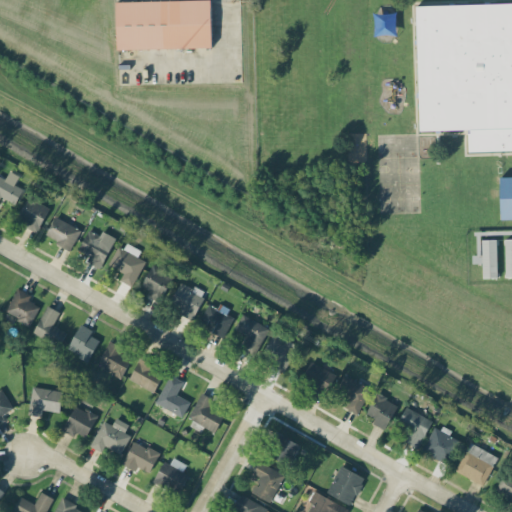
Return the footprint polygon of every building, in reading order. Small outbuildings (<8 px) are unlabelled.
[(118,51),(116,3),(209,0),(211,47),(118,51)] [(416,8),(511,4),(511,150),(469,152),(468,130),(420,131),(416,8)] [(0,175),(0,198),(1,196),(15,204),(24,189),(15,184),(20,176),(10,171),(5,179),(0,175)] [(511,176),(500,177),(501,219),(511,218),(511,176)] [(26,227),(37,233),(49,207),(28,197),(18,217),(29,222),(26,227)] [(45,236),(70,248),(80,229),(55,216),(45,236)] [(102,230),(100,235),(88,229),(78,250),(89,255),(87,260),(102,267),(116,237),(102,230)] [(480,239),(480,254),(473,254),(473,263),(482,263),(482,277),(497,277),(497,239),(480,239)] [(118,245),(108,264),(123,272),(119,280),(132,286),(145,260),(138,256),(141,250),(127,243),(124,248),(118,245)] [(161,297),(173,277),(153,265),(141,285),(161,297)] [(179,315),(193,320),(204,290),(179,282),(172,303),(182,306),(179,315)] [(30,325),(39,306),(28,300),(31,294),(17,287),(5,313),(30,325)] [(226,314),(229,307),(220,303),(218,308),(207,304),(199,325),(225,335),(233,316),(226,314)] [(66,331),(53,325),(60,312),(47,305),(33,332),(59,345),(66,331)] [(248,334),(243,347),(258,353),(269,325),(241,315),(235,330),(248,334)] [(99,340),(90,335),(92,330),(80,324),(67,349),(88,361),(99,340)] [(285,369),(297,346),(272,333),(260,357),(285,369)] [(120,352),(123,347),(109,340),(97,365),(122,377),(131,358),(120,352)] [(130,381),(155,391),(163,369),(138,359),(130,381)] [(327,393),(336,373),(310,361),(301,381),(327,393)] [(190,401),(176,394),(183,381),(171,374),(155,402),(182,417),(190,401)] [(334,393),(350,400),(346,408),(358,414),(371,387),(343,375),(334,393)] [(41,416),(42,409),(58,412),(62,391),(33,386),(28,414),(41,416)] [(13,408),(1,388),(0,388),(0,422),(4,420),(1,415),(13,408)] [(215,432),(225,413),(212,407),(216,399),(202,392),(186,424),(201,432),(204,426),(215,432)] [(372,424),(386,429),(397,402),(375,394),(367,414),(375,417),(372,424)] [(62,431),(75,437),(77,433),(86,437),(97,415),(75,404),(62,431)] [(411,429),(405,441),(418,448),(433,421),(406,406),(398,422),(411,429)] [(101,452),(105,445),(120,454),(131,436),(124,432),(129,425),(116,417),(112,425),(104,420),(89,445),(101,452)] [(449,434),(450,432),(436,424),(421,450),(448,465),(462,442),(449,434)] [(299,442),(274,432),(270,443),(277,445),(274,454),(292,461),(299,442)] [(149,472),(160,453),(135,440),(122,464),(135,471),(138,466),(149,472)] [(483,485),(498,457),(471,442),(455,470),(483,485)] [(154,479),(179,492),(188,474),(183,472),(187,464),(173,457),(170,463),(164,460),(154,479)] [(259,475),(252,494),(272,501),(283,472),(258,463),(254,473),(259,475)] [(327,494),(352,504),(364,476),(339,466),(327,494)] [(511,498),(511,476),(503,473),(495,492),(511,498)] [(12,511),(45,511),(52,497),(40,491),(35,503),(20,495),(12,511)] [(305,511),(346,511),(349,507),(315,492),(305,511)] [(274,511),(241,495),(232,511),(274,511)] [(85,511),(87,510),(60,498),(53,511),(85,511)]
